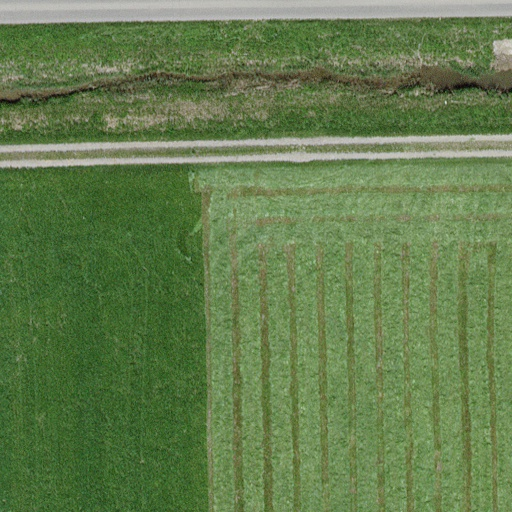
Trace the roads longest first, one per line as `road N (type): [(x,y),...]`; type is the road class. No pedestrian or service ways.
road 1 (unclassified): [(511,1),(0,10)]
road 2 (track): [(511,145),(0,153)]
